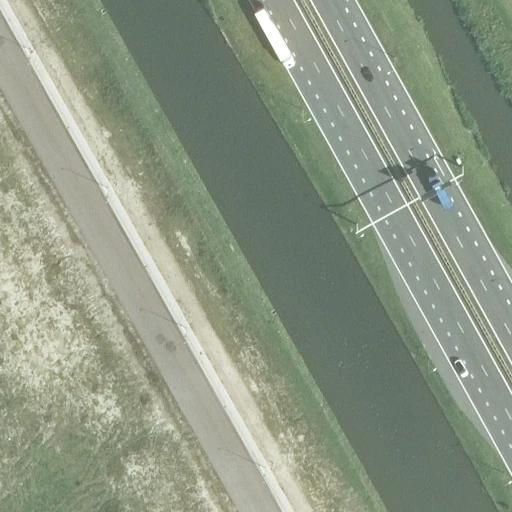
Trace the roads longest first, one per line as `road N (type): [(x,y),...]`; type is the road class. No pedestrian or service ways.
road 1 (trunk): [(278,0),(511,422)]
road 2 (trunk): [(511,330),(328,0)]
